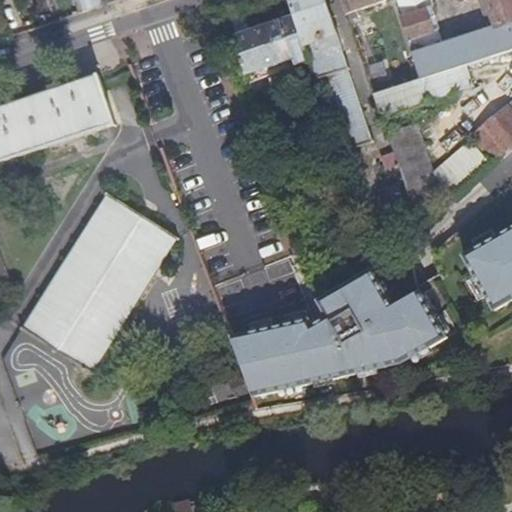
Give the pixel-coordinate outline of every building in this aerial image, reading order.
[(313,68),(342,155),(373,144),(325,0),(289,0),(296,17),(311,62),(313,68)] [(384,0),(342,0),(347,13),(385,2),(384,0)] [(511,0),(459,0),(460,0),(484,0),(495,28),(441,45),(430,9),(433,8),(429,0),(395,0),(421,81),(467,66),(511,52),(511,0)] [(311,62),(296,17),(234,37),(246,75),(294,60),(296,67),(311,62)] [(395,89),(374,96),(381,116),(473,87),(467,66),(421,81),(395,89)] [(0,166),(118,127),(101,76),(99,76),(64,88),(62,85),(57,86),(51,88),(52,92),(6,108),(4,104),(0,105),(0,166)] [(374,96),(395,89),(392,81),(371,87),(374,96)] [(471,140),(481,151),(494,165),(511,149),(511,115),(506,109),(471,140)] [(388,136),(398,164),(406,191),(434,182),(415,127),(388,136)] [(475,181),(494,165),(481,151),(472,157),(475,161),(467,167),(475,181)] [(110,192),(21,327),(92,374),(182,238),(110,192)] [(511,232),(463,258),(492,313),(511,302),(511,232)] [(366,268),(378,261),(372,244),(368,234),(356,238),(366,268)] [(0,293),(14,288),(0,252),(0,293)] [(305,320),(232,346),(257,414),(398,363),(443,339),(418,292),(391,307),(371,269),(316,298),(325,322),(312,330),(305,320)] [(417,470),(420,485),(441,481),(439,471),(438,467),(417,470)] [(334,482),(340,509),(360,505),(357,493),(380,489),(377,476),(334,482)] [(271,491),(253,493),(256,509),(274,506),(271,491)] [(227,497),(230,511),(257,511),(256,509),(253,493),(227,497)] [(175,505),(176,511),(193,511),(191,502),(175,505)]
